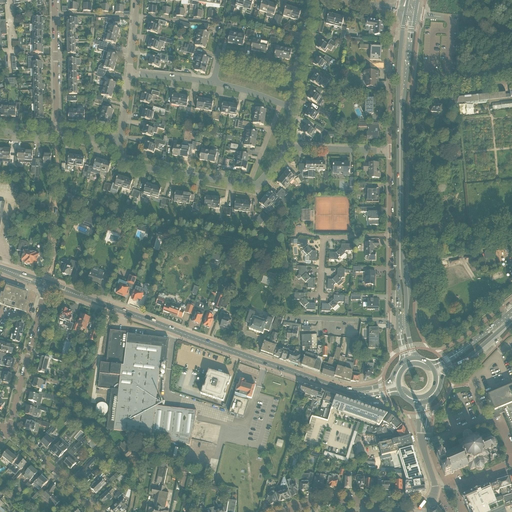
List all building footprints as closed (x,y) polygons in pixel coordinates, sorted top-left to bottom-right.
[(20,0),(12,0),(14,5),(15,8),(15,12),(18,11),(17,7),(16,4),(17,4),(21,3),(20,0)] [(243,8),(245,0),(237,0),(235,6),(243,8)] [(245,0),(243,8),(242,11),(246,12),(246,13),(250,15),(252,10),(253,8),(251,8),(252,4),(253,4),(253,3),(254,0),(252,0),(245,0)] [(267,13),(270,4),(267,3),(267,2),(263,1),(262,3),(261,3),(261,5),(259,11),(267,13)] [(270,4),(267,13),(274,16),(276,10),(277,8),(276,8),(277,5),(273,4),(273,5),(270,4)] [(149,6),(148,13),(156,14),(156,6),(149,6)] [(290,19),(294,9),(291,8),(291,7),(286,6),(285,8),(285,10),(283,16),(290,19)] [(294,9),(290,19),(298,21),(298,19),(300,19),(300,18),(301,15),(300,15),(301,13),(300,13),(301,11),(297,9),(296,10),(294,9)] [(334,26),(336,16),(333,16),(333,15),(329,14),(328,16),(327,18),(328,18),(326,24),(334,26)] [(339,17),(336,16),(334,26),(338,27),(337,29),(342,30),(339,41),(343,42),(343,41),(344,37),(347,28),(342,27),(343,22),(344,20),(343,20),(344,18),(339,16),(339,17)] [(75,18),(75,19),(67,19),(67,26),(75,26),(78,25),(78,18),(75,18)] [(107,18),(107,19),(106,23),(107,24),(106,29),(108,30),(107,34),(117,37),(118,34),(120,29),(117,29),(117,28),(116,28),(117,26),(113,25),(113,23),(120,23),(120,19),(107,18)] [(380,21),(368,19),(367,24),(371,24),(371,26),(370,26),(370,31),(371,31),(371,33),(369,33),(369,37),(373,37),(373,36),(374,36),(378,36),(379,36),(382,36),(383,23),(380,23),(379,23),(380,21)] [(159,20),(157,26),(153,25),(153,24),(152,24),(149,24),(147,31),(157,34),(159,27),(160,25),(165,26),(166,22),(159,20)] [(195,33),(194,37),(207,41),(207,38),(208,38),(209,34),(207,33),(209,25),(202,24),(200,29),(198,29),(197,33),(195,33)] [(227,33),(226,36),(229,36),(229,39),(228,39),(228,41),(228,43),(232,44),(233,44),(235,44),(237,34),(230,33),(230,32),(227,31),(227,33)] [(104,37),(103,42),(108,43),(111,44),(111,43),(113,44),(116,44),(117,40),(116,39),(117,37),(107,34),(106,38),(104,37)] [(237,34),(235,44),(238,45),(243,46),(243,44),(244,44),(244,42),(245,43),(245,39),(244,39),(245,36),(237,34)] [(207,41),(194,37),(194,38),(195,38),(194,42),(194,43),(196,43),(195,46),(201,48),(203,48),(205,49),(207,44),(206,44),(207,41)] [(150,40),(148,48),(160,52),(162,47),(163,48),(165,43),(158,41),(159,41),(154,39),(154,41),(152,41),(150,40)] [(259,51),(261,41),(253,40),(252,46),(251,46),(251,48),(251,50),(256,51),(259,51)] [(331,51),(334,47),(336,48),(338,44),(331,40),(327,45),(323,43),(324,42),(322,42),(320,41),(316,47),(325,53),(327,49),(331,51)] [(268,43),(261,41),(259,51),(262,52),(261,53),(266,53),(267,51),(267,49),(268,43)] [(360,45),(359,49),(364,49),(370,50),(370,61),(381,61),(382,47),(373,46),(373,45),(365,45),(360,45)] [(282,58),(284,48),(276,47),(275,53),(274,55),(275,55),(274,58),(279,58),(282,58)] [(284,48),(282,58),(285,59),(285,60),(290,61),(290,58),(291,56),(290,56),(291,54),(293,54),(294,50),(292,50),(284,48)] [(107,53),(105,61),(115,64),(116,61),(118,56),(115,55),(114,55),(107,53)] [(151,57),(148,65),(159,68),(160,64),(161,60),(161,61),(162,61),(165,62),(165,61),(166,57),(167,58),(166,61),(168,62),(173,63),(174,63),(174,58),(170,56),(161,54),(160,55),(158,54),(157,55),(158,55),(158,56),(155,55),(154,58),(153,57),(153,58),(151,57)] [(206,58),(205,57),(202,56),(202,57),(196,55),(193,63),(196,63),(206,66),(207,63),(208,63),(209,59),(206,58)] [(322,61),(321,60),(321,59),(320,59),(319,59),(317,58),(313,64),(325,72),(330,63),(332,64),(334,61),(326,56),(322,61)] [(36,62),(36,57),(28,57),(28,60),(30,60),(31,61),(32,63),(33,63),(33,65),(33,70),(41,69),(42,69),(43,69),(42,66),(42,65),(41,65),(41,62),(36,62)] [(99,67),(97,73),(104,75),(105,72),(106,72),(107,69),(109,70),(111,71),(111,70),(114,71),(115,67),(114,66),(115,64),(105,61),(104,65),(102,65),(99,67)] [(196,63),(194,71),(201,73),(202,73),(205,74),(206,69),(205,69),(206,66),(196,63)] [(363,72),(363,77),(368,77),(368,81),(367,81),(366,87),(368,87),(372,88),(372,87),(376,87),(376,81),(376,77),(378,77),(378,72),(363,72)] [(322,79),(318,77),(318,76),(317,76),(314,74),(310,81),(319,87),(322,83),(325,85),(328,80),(329,81),(331,78),(325,74),(322,79)] [(10,89),(17,89),(17,79),(5,79),(5,89),(8,89),(8,90),(10,90),(10,89)] [(105,80),(103,88),(113,90),(114,88),(116,83),(113,82),(112,82),(105,80)] [(453,99),(449,99),(450,109),(454,109),(454,107),(458,107),(457,102),(458,102),(458,103),(510,98),(511,97),(511,85),(509,86),(510,94),(505,95),(505,89),(477,92),(477,91),(462,93),(457,94),(457,97),(457,95),(452,96),(453,99)] [(113,90),(103,88),(101,95),(107,97),(109,98),(109,97),(111,98),(113,94),(112,93),(113,90)] [(310,95),(307,98),(317,104),(319,106),(320,105),(319,105),(322,100),(321,99),(323,96),(320,94),(319,93),(318,95),(314,93),(312,92),(311,92),(310,91),(309,94),(310,95)] [(140,102),(151,105),(153,97),(149,96),(150,94),(148,94),(147,95),(146,94),(146,95),(145,94),(145,95),(142,94),(140,102)] [(179,105),(181,96),(178,96),(178,95),(173,94),(173,97),(172,97),(172,99),(171,104),(179,105)] [(184,97),(181,96),(179,105),(187,107),(188,101),(188,100),(188,97),(184,96),(184,97)] [(365,102),(363,102),(358,102),(362,112),(365,112),(365,115),(365,120),(372,120),(372,115),(373,115),(373,104),(375,104),(375,98),(379,98),(379,97),(372,97),(372,99),(365,99),(365,102)] [(0,99),(0,109),(1,110),(1,116),(5,116),(8,116),(9,107),(9,104),(2,104),(2,100),(0,99)] [(204,109),(206,101),(203,100),(203,99),(198,99),(198,101),(197,101),(197,103),(196,108),(204,109)] [(206,101),(204,109),(212,111),(213,105),(213,104),(213,101),(209,100),(208,101),(206,101)] [(511,101),(492,103),(492,107),(490,107),(490,110),(492,110),(492,109),(511,107),(511,101)] [(9,107),(8,116),(11,116),(11,117),(15,117),(16,111),(20,111),(20,104),(16,103),(16,107),(9,107)] [(222,107),(221,112),(229,114),(230,105),(228,104),(223,103),(222,105),(222,107)] [(233,105),(230,105),(229,114),(237,115),(237,110),(238,110),(238,108),(238,105),(233,105)] [(441,111),(445,112),(445,107),(441,107),(441,106),(431,105),(431,112),(441,113),(441,111)] [(103,107),(101,115),(111,117),(112,115),(114,110),(111,109),(110,109),(103,107)] [(143,110),(141,118),(152,121),(154,111),(159,113),(160,111),(161,112),(161,115),(165,114),(165,115),(165,111),(165,110),(153,107),(152,110),(151,110),(150,111),(147,110),(147,111),(146,111),(143,110)] [(254,116),(264,118),(265,115),(266,110),(263,110),(263,109),(262,109),(255,108),(254,116)] [(313,111),(313,110),(311,110),(309,108),(305,115),(314,121),(318,114),(313,111)] [(76,120),(77,110),(69,110),(69,116),(68,116),(68,118),(69,118),(68,121),(73,121),(73,120),(76,120)] [(77,110),(76,120),(79,120),(79,121),(84,121),(85,111),(81,110),(77,110)] [(43,111),(35,111),(35,118),(34,118),(35,122),(40,122),(40,118),(43,118),(43,111)] [(111,117),(101,115),(99,122),(105,124),(107,125),(107,124),(109,125),(111,120),(110,120),(111,117)] [(264,118),(254,116),(253,124),(259,125),(261,125),(264,125),(264,121),(264,118)] [(359,122),(359,127),(368,127),(368,129),(368,133),(367,133),(367,140),(367,139),(375,139),(375,140),(378,140),(378,136),(379,136),(379,133),(377,133),(377,132),(375,132),(375,129),(379,129),(379,126),(378,126),(372,126),(368,126),(368,122),(359,122)] [(152,129),(151,129),(148,128),(148,127),(147,127),(144,127),(142,134),(153,137),(154,133),(156,134),(158,128),(164,130),(165,126),(161,125),(162,125),(154,123),(153,127),(152,127),(152,129)] [(306,125),(302,132),(306,134),(303,139),(302,139),(302,140),(307,141),(308,140),(309,141),(311,138),(315,131),(314,130),(312,129),(310,128),(310,127),(309,127),(308,127),(306,125)] [(245,138),(255,140),(256,137),(257,133),(255,132),(253,132),(247,131),(245,138)] [(255,140),(245,138),(244,138),(243,143),(242,142),(241,147),(247,148),(248,147),(250,147),(250,148),(252,148),(255,148),(255,143),(255,140)] [(152,145),(149,144),(148,143),(148,144),(145,143),(143,151),(154,153),(155,149),(158,150),(159,145),(165,146),(166,142),(164,142),(155,139),(154,143),(153,142),(152,145)] [(180,156),(181,146),(174,145),(173,152),(172,152),(172,153),(173,153),(172,156),(177,157),(177,156),(180,156)] [(181,146),(180,156),(183,157),(188,158),(188,155),(189,154),(188,154),(189,147),(189,146),(186,146),(186,147),(181,146)] [(3,159),(3,162),(10,162),(10,163),(13,164),(14,156),(11,156),(11,155),(11,149),(7,149),(7,150),(3,150),(3,159)] [(202,149),(201,151),(200,156),(200,157),(199,160),(204,161),(204,160),(207,161),(209,151),(202,149)] [(13,164),(13,166),(17,166),(17,164),(17,162),(25,163),(25,160),(25,151),(22,151),(22,150),(18,150),(18,156),(17,156),(14,156),(13,164)] [(25,160),(25,163),(31,164),(31,166),(35,166),(36,159),(32,159),(33,159),(33,157),(32,157),(33,151),(29,150),(28,151),(25,151),(25,160)] [(209,151),(207,161),(210,162),(215,163),(215,161),(216,161),(216,160),(218,161),(219,154),(217,153),(217,150),(214,150),(214,151),(211,150),(210,151),(209,151)] [(35,166),(35,178),(38,178),(39,167),(43,167),(43,164),(47,164),(51,164),(51,162),(51,161),(51,154),(44,153),(44,157),(42,156),(41,159),(36,159),(35,166)] [(237,161),(247,162),(247,159),(248,160),(249,155),(246,154),(244,154),(238,153),(237,161)] [(68,159),(68,166),(67,166),(66,167),(67,168),(67,171),(69,170),(70,170),(71,169),(71,168),(72,166),(75,167),(77,157),(74,156),(69,155),(69,158),(68,158),(68,159)] [(79,157),(77,157),(75,167),(83,168),(84,161),(84,160),(84,157),(80,156),(79,157)] [(87,173),(86,180),(89,181),(91,174),(91,173),(100,176),(101,171),(104,162),(101,161),(101,160),(96,159),(95,161),(95,163),(94,166),(93,165),(92,167),(89,166),(87,173)] [(234,160),(235,161),(234,168),(235,168),(236,168),(236,169),(242,170),(243,170),(246,170),(247,165),(246,165),(247,162),(237,161),(234,160)] [(104,162),(101,171),(108,174),(110,167),(111,166),(110,166),(111,163),(106,162),(104,162)] [(315,171),(315,163),(310,163),(310,162),(306,162),(306,165),(303,165),(303,164),(299,164),(299,170),(301,174),(303,178),(303,171),(308,171),(308,178),(315,178),(315,171)] [(315,163),(315,171),(325,171),(325,163),(319,162),(319,163),(315,163)] [(349,176),(349,163),(345,163),(345,164),(333,164),(333,173),(343,173),(343,176),(349,176)] [(369,178),(372,178),(380,178),(380,173),(379,173),(378,173),(378,164),(369,164),(364,164),(364,171),(369,171),(369,178)] [(296,177),(295,174),(292,171),(290,173),(289,172),(287,171),(284,174),(284,175),(282,177),(290,184),(296,177)] [(117,180),(115,184),(114,184),(112,191),(117,192),(118,187),(122,188),(125,179),(122,178),(123,177),(118,176),(117,178),(116,180),(117,180)] [(290,184),(282,177),(281,179),(280,179),(277,182),(279,184),(280,186),(280,185),(285,190),(290,184)] [(128,180),(125,179),(122,188),(131,191),(132,187),(133,187),(134,185),(132,185),(132,183),(133,180),(128,179),(128,180)] [(366,183),(359,183),(359,189),(365,189),(365,194),(363,194),(363,195),(366,195),(366,202),(379,202),(379,197),(378,197),(378,196),(377,196),(377,192),(379,192),(379,188),(366,188),(366,183)] [(142,190),(141,196),(140,197),(146,199),(146,197),(150,198),(151,197),(153,187),(151,186),(151,185),(146,184),(145,187),(144,191),(142,190)] [(153,187),(151,197),(158,199),(159,195),(160,196),(161,192),(160,192),(161,191),(160,191),(161,188),(156,187),(156,188),(153,187)] [(172,195),(171,203),(177,204),(177,203),(182,204),(183,193),(180,193),(180,192),(175,192),(175,194),(175,195),(172,195)] [(266,196),(265,198),(271,204),(272,205),(272,204),(275,207),(276,206),(278,204),(276,202),(278,200),(280,198),(276,195),(277,195),(274,192),(272,194),(271,193),(269,192),(266,195),(266,196)] [(183,193),(182,204),(189,205),(190,201),(193,202),(194,195),(191,195),(191,194),(186,193),(186,194),(183,193)] [(212,208),(213,198),(210,198),(210,197),(205,196),(205,199),(204,201),(205,201),(205,203),(202,202),(201,209),(206,209),(207,208),(212,208)] [(216,199),(213,198),(212,208),(219,209),(220,203),(221,203),(221,201),(221,199),(216,198),(216,199)] [(262,200),(259,203),(261,205),(262,206),(260,208),(267,214),(271,210),(269,208),(268,207),(271,204),(265,198),(263,200),(262,200)] [(242,212),(243,202),(240,202),(240,201),(236,200),(235,203),(235,204),(233,204),(231,212),(234,212),(234,211),(242,212)] [(246,202),(243,202),(242,212),(249,213),(249,214),(252,215),(253,207),(251,206),(251,205),(251,202),(246,202)] [(360,208),(360,212),(366,212),(368,212),(368,219),(368,225),(379,225),(379,220),(379,212),(373,212),(373,208),(366,208),(360,208)] [(265,220),(259,215),(254,221),(260,226),(261,225),(263,226),(265,223),(263,222),(265,220)] [(86,217),(85,216),(83,223),(92,227),(93,225),(97,227),(98,225),(96,224),(98,221),(92,219),(92,218),(87,216),(86,217)] [(121,235),(123,230),(111,225),(109,225),(108,227),(111,227),(109,232),(121,235)] [(148,225),(147,228),(139,225),(137,230),(145,232),(145,234),(148,235),(151,226),(148,225)] [(158,227),(156,234),(166,237),(170,225),(168,225),(166,230),(165,229),(158,227)] [(294,240),(294,244),(297,244),(297,245),(300,245),(300,248),(302,248),(303,250),(303,251),(307,255),(305,257),(304,262),(305,263),(310,264),(310,262),(316,262),(316,252),(312,251),(308,246),(308,240),(301,239),(297,239),(297,240),(294,240)] [(26,242),(23,241),(20,240),(18,250),(24,252),(22,261),(25,262),(24,264),(29,265),(31,252),(27,251),(29,245),(28,244),(27,243),(26,242)] [(373,253),(373,252),(373,249),(374,249),(374,246),(379,246),(379,242),(366,242),(366,260),(368,260),(376,260),(375,253),(373,253)] [(351,248),(351,245),(341,244),(341,248),(336,253),(329,252),(329,260),(338,260),(338,259),(340,257),(340,258),(345,253),(346,251),(351,251),(351,248)] [(36,253),(31,252),(29,265),(33,266),(34,264),(37,265),(40,252),(43,253),(45,246),(41,245),(40,250),(37,249),(36,253)] [(495,250),(485,253),(487,259),(497,256),(495,250)] [(280,268),(280,265),(276,264),(276,263),(269,261),(268,265),(271,266),(269,273),(277,276),(280,268)] [(61,263),(59,268),(64,270),(62,275),(63,275),(63,276),(65,277),(66,276),(67,276),(67,275),(71,277),(71,276),(71,274),(72,274),(75,275),(77,270),(80,271),(82,265),(79,264),(75,263),(75,264),(71,263),(70,266),(65,264),(61,263)] [(298,275),(296,277),(298,280),(299,280),(301,278),(305,283),(306,282),(308,284),(308,288),(314,289),(315,279),(310,278),(306,273),(306,267),(296,266),(296,269),(296,270),(299,270),(298,275)] [(90,276),(89,281),(100,285),(102,280),(103,280),(104,278),(108,279),(108,277),(112,278),(113,273),(110,272),(105,270),(104,274),(100,272),(92,269),(91,272),(92,272),(91,275),(90,274),(90,276)] [(343,283),(341,280),(341,279),(342,278),(344,278),(345,269),(337,269),(337,275),(332,280),(328,279),(327,290),(334,290),(334,285),(336,284),(336,285),(337,284),(339,287),(343,283)] [(118,284),(120,285),(118,290),(117,290),(116,290),(115,291),(115,292),(115,293),(116,293),(124,296),(125,295),(127,295),(130,289),(132,289),(135,281),(138,273),(132,271),(131,273),(127,283),(119,280),(118,284)] [(375,272),(365,272),(365,285),(372,284),(372,286),(373,286),(373,285),(374,285),(374,280),(373,280),(373,276),(375,276),(375,272)] [(0,293),(0,294),(0,304),(0,305),(0,304),(14,309),(14,310),(25,313),(26,312),(25,312),(28,304),(29,304),(29,303),(24,301),(27,293),(25,293),(25,294),(6,287),(7,286),(5,286),(3,293),(2,294),(1,293),(0,293)] [(143,290),(140,289),(138,293),(135,292),(132,300),(133,301),(134,302),(136,301),(137,299),(141,300),(143,293),(142,293),(143,290)] [(219,293),(214,306),(219,308),(224,295),(219,293)] [(306,312),(306,310),(315,311),(315,303),(309,303),(304,298),(305,294),(294,293),(294,300),(299,300),(300,302),(299,302),(304,307),(301,310),(303,312),(306,312)] [(160,294),(158,298),(156,303),(163,305),(163,304),(165,305),(163,311),(170,314),(170,315),(171,315),(172,315),(182,318),(186,307),(185,307),(185,306),(183,305),(182,306),(181,306),(180,308),(176,306),(176,307),(176,306),(176,305),(175,305),(175,304),(174,304),(173,304),(172,304),(172,305),(171,305),(164,302),(166,296),(164,296),(164,295),(161,294),(160,294)] [(322,304),(321,311),(330,312),(330,310),(332,308),(333,309),(336,311),(339,308),(337,305),(338,305),(337,304),(339,302),(344,303),(344,296),(334,295),(333,300),(329,304),(322,304)] [(378,299),(367,299),(367,310),(378,310),(378,299)] [(195,313),(192,322),(193,322),(193,323),(194,324),(195,323),(199,324),(206,306),(203,304),(199,303),(200,301),(197,300),(196,302),(195,303),(193,309),(196,310),(195,313)] [(228,303),(222,300),(220,307),(226,309),(228,303)] [(192,302),(191,304),(188,303),(185,312),(191,315),(193,309),(195,303),(192,302)] [(63,309),(59,319),(64,321),(66,321),(65,326),(68,327),(67,329),(71,330),(73,324),(70,323),(71,322),(71,320),(72,317),(70,317),(71,315),(72,312),(67,310),(67,309),(65,309),(64,309),(63,309)] [(204,325),(204,326),(206,327),(207,328),(208,328),(209,328),(210,328),(213,320),(212,319),(214,314),(211,313),(207,311),(206,315),(204,320),(205,321),(204,325)] [(250,312),(247,319),(246,323),(250,325),(249,329),(263,334),(264,330),(271,332),(274,324),(271,323),(274,317),(269,315),(267,322),(262,320),(262,318),(259,317),(258,319),(253,317),(254,313),(250,312)] [(228,314),(224,313),(221,320),(222,320),(220,326),(229,329),(231,324),(230,324),(231,320),(226,318),(228,314)] [(274,324),(271,332),(268,340),(265,339),(261,352),(273,356),(277,343),(276,342),(281,324),(283,319),(282,319),(284,315),(278,313),(274,324)] [(72,332),(72,337),(74,338),(77,329),(80,330),(81,328),(86,330),(90,319),(83,316),(83,315),(82,315),(79,321),(78,321),(78,323),(76,322),(73,330),(72,332)] [(17,323),(14,335),(11,334),(10,340),(12,340),(19,342),(23,325),(17,323)] [(94,341),(97,332),(92,330),(89,340),(94,341)] [(99,382),(98,388),(112,390),(107,430),(152,435),(160,438),(160,440),(161,440),(161,441),(164,442),(165,439),(190,446),(197,411),(158,407),(159,398),(157,398),(161,361),(166,362),(169,339),(128,334),(128,332),(110,330),(106,364),(101,363),(99,382)] [(317,346),(317,344),(317,334),(301,335),(302,341),(311,340),(312,355),(307,368),(313,370),(318,357),(317,346)] [(350,338),(348,354),(355,355),(356,355),(359,339),(358,339),(350,338)] [(277,348),(276,351),(274,356),(280,358),(282,351),(283,351),(284,348),(285,344),(285,341),(282,340),(279,349),(277,348)] [(311,340),(302,341),(302,352),(304,352),(303,355),(303,358),(304,359),(301,366),(307,368),(312,355),(311,340)] [(280,358),(279,360),(286,362),(286,360),(289,353),(290,349),(287,348),(288,344),(287,344),(287,341),(285,341),(284,348),(283,351),(282,351),(280,358)] [(13,346),(8,345),(0,342),(0,354),(5,356),(6,353),(7,354),(7,353),(11,354),(13,346)] [(317,344),(317,346),(318,357),(313,370),(319,372),(320,369),(322,362),(322,361),(322,346),(322,344),(317,344)] [(290,349),(289,353),(286,360),(291,362),(296,348),(294,348),(291,347),(290,349)] [(322,362),(320,369),(323,369),(322,374),(327,376),(332,378),(334,378),(334,377),(338,364),(339,364),(340,357),(341,349),(337,347),(333,358),(329,357),(328,363),(322,361),(322,362)] [(298,349),(296,348),(291,362),(298,365),(300,361),(300,360),(298,360),(300,356),(299,356),(299,349),(298,349)] [(0,357),(0,363),(0,365),(12,369),(14,361),(6,359),(6,358),(5,358),(5,359),(0,357)] [(43,357),(42,358),(40,366),(39,366),(38,372),(46,374),(50,359),(43,357)] [(338,364),(334,377),(344,379),(346,372),(343,371),(344,370),(345,370),(346,367),(345,366),(346,362),(347,359),(340,357),(339,364),(338,364)] [(354,359),(351,381),(355,382),(355,381),(359,382),(360,374),(357,374),(357,368),(356,368),(356,367),(357,360),(354,359)] [(344,370),(343,371),(346,372),(344,379),(350,381),(351,381),(354,364),(346,362),(345,366),(346,367),(345,370),(344,370)] [(373,367),(368,367),(368,366),(365,365),(364,377),(366,377),(367,377),(369,377),(371,377),(372,373),(373,373),(373,367)] [(208,377),(205,386),(203,386),(201,394),(223,402),(226,394),(225,394),(227,385),(228,385),(231,378),(208,370),(206,377),(208,377)] [(0,384),(0,385),(1,382),(2,382),(8,384),(10,374),(4,373),(0,372),(0,373),(0,384)] [(46,382),(35,379),(34,383),(33,383),(32,386),(33,387),(41,389),(42,385),(45,386),(46,382),(48,382),(59,385),(60,381),(50,378),(47,378),(46,382)] [(236,390),(234,397),(229,413),(243,417),(248,401),(237,398),(238,395),(251,399),(255,385),(244,382),(244,381),(241,380),(239,386),(237,386),(236,390)] [(303,399),(308,386),(302,384),(299,392),(302,393),(300,398),(303,399)] [(511,384),(488,395),(494,410),(493,411),(495,416),(499,414),(504,412),(507,420),(511,428),(511,430),(511,431),(511,384)] [(308,386),(303,399),(306,400),(306,399),(309,400),(313,388),(308,386)] [(312,401),(310,407),(308,407),(305,415),(306,415),(304,420),(310,422),(312,416),(310,415),(313,408),(319,390),(313,388),(309,400),(312,401)] [(319,390),(313,408),(315,408),(317,404),(320,405),(325,392),(319,390)] [(40,392),(39,395),(30,393),(28,401),(40,404),(42,396),(45,397),(52,399),(52,396),(46,394),(40,392)] [(326,392),(324,397),(318,418),(328,421),(330,412),(331,410),(328,409),(330,404),(332,405),(336,396),(326,392)] [(379,412),(375,410),(372,409),(368,407),(365,406),(361,405),(358,404),(353,402),(351,401),(346,400),(343,399),(343,398),(339,397),(336,396),(332,405),(331,409),(334,410),(338,411),(338,413),(337,413),(343,415),(343,414),(343,413),(376,425),(379,426),(387,414),(382,413),(379,412)] [(102,411),(102,415),(108,415),(109,404),(98,403),(97,411),(102,411)] [(45,411),(46,408),(38,406),(38,409),(27,407),(25,414),(36,417),(38,413),(39,413),(40,410),(43,411),(44,411),(45,411)] [(395,419),(389,415),(379,428),(388,426),(395,419)] [(388,426),(379,428),(378,428),(371,426),(369,432),(372,433),(373,433),(377,432),(377,436),(382,437),(392,435),(391,434),(402,426),(395,419),(388,426)] [(27,421),(25,429),(34,432),(35,432),(36,428),(37,425),(38,424),(37,423),(36,423),(34,423),(34,422),(31,422),(27,421)] [(382,437),(377,436),(379,444),(398,440),(402,439),(410,436),(403,427),(397,432),(392,435),(382,437)] [(46,436),(41,442),(47,448),(52,442),(49,439),(51,436),(54,433),(50,429),(46,434),(48,435),(46,436)] [(460,447),(450,451),(445,453),(445,452),(442,454),(436,457),(439,463),(440,463),(443,469),(442,470),(445,476),(450,473),(451,474),(454,473),(453,472),(468,465),(470,470),(475,468),(476,469),(477,470),(478,470),(479,471),(480,471),(481,470),(482,470),(483,469),(484,468),(484,467),(484,466),(484,465),(484,464),(489,462),(488,461),(489,461),(489,460),(490,461),(490,460),(487,453),(496,449),(496,448),(496,447),(497,447),(497,446),(497,445),(497,444),(497,443),(497,442),(496,441),(496,440),(495,440),(495,439),(494,439),(493,438),(492,438),(491,438),(489,434),(479,438),(480,438),(480,437),(480,436),(479,435),(478,435),(478,434),(477,434),(476,434),(471,436),(471,435),(470,435),(470,434),(469,434),(469,433),(468,433),(467,433),(466,433),(465,434),(464,434),(464,435),(463,435),(463,436),(462,437),(462,438),(462,439),(463,440),(458,442),(460,447)] [(402,439),(398,440),(379,444),(382,456),(386,455),(390,454),(400,452),(412,448),(414,448),(410,436),(402,439)] [(67,449),(69,446),(63,441),(63,440),(60,437),(56,442),(58,444),(51,453),(54,456),(54,455),(54,454),(59,458),(61,455),(61,456),(67,450),(67,449)] [(69,457),(64,463),(68,466),(68,467),(68,468),(69,469),(70,469),(71,469),(76,464),(77,465),(80,462),(73,456),(73,455),(78,449),(82,445),(82,444),(86,440),(83,438),(78,443),(73,448),(67,455),(69,457)] [(116,447),(126,458),(131,453),(121,443),(116,447)] [(400,452),(390,454),(391,457),(394,468),(396,468),(397,469),(401,468),(400,466),(401,466),(406,480),(405,493),(412,494),(425,492),(423,478),(414,448),(412,448),(400,452)] [(497,451),(496,449),(487,453),(490,460),(492,460),(498,458),(495,452),(497,451)] [(14,460),(16,458),(7,450),(2,457),(12,465),(14,463),(15,462),(14,462),(15,461),(14,460)] [(14,463),(12,465),(8,469),(15,475),(12,479),(15,481),(22,474),(19,472),(21,469),(21,470),(27,463),(18,456),(16,458),(14,460),(15,461),(14,462),(15,462),(14,463)] [(93,456),(90,459),(86,464),(89,467),(96,459),(93,456)] [(154,506),(150,506),(149,511),(167,511),(168,510),(165,509),(168,494),(164,493),(165,487),(164,487),(167,469),(165,469),(166,464),(160,463),(156,483),(162,485),(162,487),(160,486),(159,490),(153,488),(152,494),(156,495),(154,506)] [(24,475),(23,476),(26,479),(27,478),(30,480),(31,478),(32,479),(37,472),(31,467),(26,473),(24,475)] [(89,469),(87,467),(78,476),(86,484),(93,476),(89,472),(89,473),(87,471),(89,469)] [(316,474),(315,478),(313,487),(314,487),(314,488),(316,489),(317,488),(318,488),(318,487),(322,488),(324,480),(327,481),(328,477),(329,471),(325,470),(324,474),(319,473),(319,475),(316,474)] [(378,476),(378,484),(377,490),(380,490),(389,490),(390,482),(383,482),(383,476),(384,476),(384,472),(382,472),(381,472),(378,476)] [(102,487),(105,483),(101,479),(104,476),(104,475),(101,473),(90,484),(91,484),(93,487),(91,489),(93,491),(93,492),(94,493),(95,493),(102,487)] [(115,475),(109,480),(111,483),(112,482),(115,480),(117,477),(119,476),(116,473),(115,475)] [(301,477),(300,482),(301,491),(302,491),(304,491),(305,491),(305,490),(309,490),(308,485),(311,485),(311,481),(312,481),(314,474),(310,473),(309,474),(309,477),(301,477)] [(332,474),(330,474),(326,486),(333,488),(333,487),(336,487),(339,476),(335,474),(333,479),(331,478),(332,474)] [(360,489),(363,489),(364,489),(364,477),(360,477),(361,476),(357,475),(355,481),(357,481),(357,488),(360,488),(360,489)] [(369,489),(371,489),(372,483),(374,484),(374,475),(365,475),(365,480),(365,489),(369,490),(369,489)] [(36,482),(36,483),(34,485),(40,490),(48,482),(42,476),(37,481),(36,482)] [(291,498),(288,490),(288,489),(284,477),(282,478),(280,486),(280,487),(283,486),(284,489),(281,490),(281,492),(285,500),(291,498)] [(297,491),(298,491),(297,487),(299,487),(299,488),(299,477),(298,477),(298,478),(291,481),(290,480),(287,481),(292,497),(295,496),(295,497),(296,497),(297,497),(297,496),(298,495),(297,493),(298,493),(297,491)] [(511,485),(508,477),(496,481),(503,501),(505,508),(511,505),(511,485)] [(496,481),(489,484),(492,493),(493,496),(496,503),(503,501),(496,481)] [(469,493),(461,496),(462,499),(463,501),(463,500),(464,502),(464,503),(465,503),(467,508),(468,507),(470,511),(469,511),(506,511),(505,508),(503,501),(496,503),(493,496),(492,493),(489,484),(483,487),(483,488),(479,489),(479,488),(472,491),(469,493)] [(48,491),(48,490),(42,497),(53,508),(60,502),(51,494),(55,488),(52,485),(48,491)] [(277,487),(274,488),(279,502),(281,501),(281,502),(285,500),(281,492),(279,492),(277,487)] [(111,488),(100,498),(102,500),(101,501),(103,503),(104,503),(105,503),(108,500),(109,501),(113,498),(110,495),(114,491),(111,488)] [(271,495),(268,496),(268,497),(267,497),(265,502),(268,503),(268,504),(268,505),(269,505),(270,505),(277,503),(272,488),(271,489),(269,490),(271,495)] [(38,491),(32,498),(34,501),(41,494),(38,491)] [(120,501),(110,510),(111,511),(118,511),(119,511),(118,511),(125,511),(126,511),(121,506),(126,502),(123,500),(126,497),(123,494),(117,499),(120,501)] [(234,511),(236,501),(228,500),(227,506),(222,507),(221,504),(217,505),(216,501),(213,502),(214,506),(214,508),(213,511),(215,511),(227,511),(232,511),(234,511)]
